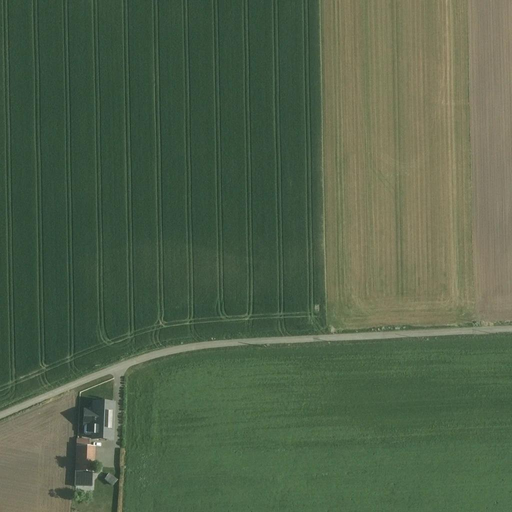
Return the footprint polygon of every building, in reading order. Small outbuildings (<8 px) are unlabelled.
[(94,403),(93,412),(93,425),(93,435),(93,439),(111,440),(112,404),(94,403)] [(84,412),(84,425),(93,425),(93,412),(84,412)] [(93,435),(93,425),(84,425),(84,433),(86,435),(93,435)] [(91,487),(93,447),(88,447),(88,440),(77,440),(74,487),(91,487)] [(116,481),(108,474),(104,480),(112,486),(116,481)]
